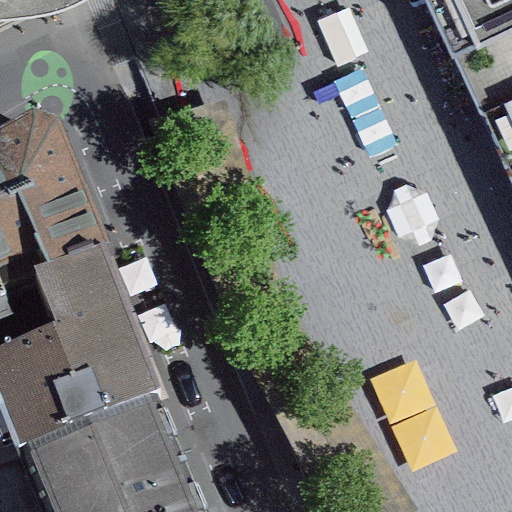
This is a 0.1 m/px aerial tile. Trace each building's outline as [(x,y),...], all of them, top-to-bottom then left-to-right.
[(511,0),(435,0),(511,166),(511,0)] [(48,136),(2,157),(29,216),(89,192),(72,145),(48,136)] [(2,157),(0,158),(0,287),(8,304),(24,297),(59,281),(29,216),(2,157)] [(89,192),(29,216),(59,281),(59,289),(118,266),(89,192)] [(0,361),(0,374),(34,461),(174,406),(118,266),(59,289),(44,295),(61,338),(0,361)] [(8,304),(0,287),(0,335),(26,322),(30,312),(24,297),(8,304)] [(34,461),(53,511),(214,511),(174,406),(34,461)]
